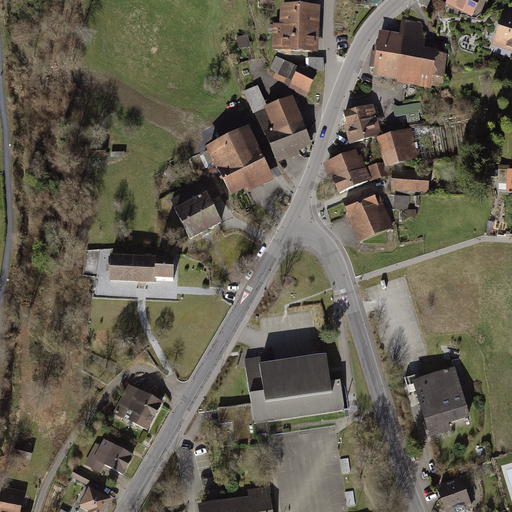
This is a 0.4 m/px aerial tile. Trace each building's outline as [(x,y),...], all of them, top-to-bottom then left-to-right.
[(319,53),(320,8),(307,7),(307,0),(284,0),(285,5),(281,5),(280,26),(272,25),(272,52),(319,53)] [(368,0),(376,9),(386,0),(368,0)] [(472,14),(479,0),(445,0),(445,1),(472,14)] [(511,10),(507,9),(494,43),(511,49),(511,10)] [(400,34),(381,30),(371,81),(435,93),(436,88),(443,90),(449,57),(441,56),(442,53),(428,50),(430,41),(424,25),(403,21),(400,34)] [(325,73),(324,59),(306,60),(307,69),(276,55),(267,73),(274,76),(271,81),(306,97),(317,73),(325,73)] [(312,148),(290,97),(267,107),(259,87),(243,93),(274,164),(312,148)] [(383,138),(374,106),(343,115),(352,147),(378,140),(383,138)] [(273,182),(247,129),(242,131),(238,123),(217,133),(220,140),(204,148),(229,198),(247,189),(250,194),(273,182)] [(383,138),(378,140),(386,169),(418,161),(410,131),(383,138)] [(364,172),(356,153),(325,166),(337,196),(368,183),(364,172)] [(376,185),(382,183),(378,167),(372,169),(376,185)] [(511,193),(511,172),(508,172),(509,167),(500,167),(499,186),(507,186),(507,194),(511,193)] [(428,171),(393,171),(393,175),(393,192),(428,192),(428,171)] [(222,196),(213,179),(169,200),(190,240),(223,223),(212,201),(222,196)] [(378,198),(375,190),(344,202),(358,239),(365,236),(367,240),(397,229),(384,196),(378,198)] [(175,283),(176,264),(159,263),(159,258),(111,256),(109,284),(158,286),(158,282),(175,283)] [(329,380),(325,353),(261,361),(261,358),(245,360),(254,424),(344,411),(340,379),(329,380)] [(468,414),(454,367),(412,379),(428,435),(449,429),(447,420),(468,414)] [(148,429),(162,402),(128,385),(114,413),(148,429)] [(123,474),(133,456),(97,437),(84,462),(101,471),(104,464),(123,474)] [(451,511),(473,503),(461,475),(437,485),(447,511),(451,511)] [(100,511),(109,498),(88,486),(77,506),(87,511),(100,511)] [(0,511),(22,511),(26,493),(3,489),(0,507),(0,511)] [(271,511),(268,489),(250,492),(250,500),(201,508),(201,511),(271,511)]
